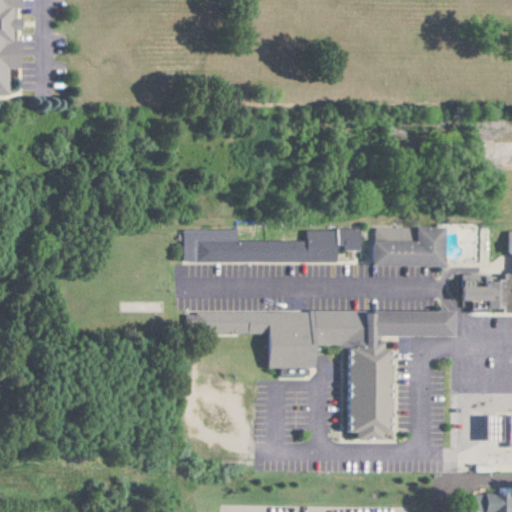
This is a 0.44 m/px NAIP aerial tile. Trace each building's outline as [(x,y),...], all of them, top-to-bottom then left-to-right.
[(0,0),(0,69),(8,69),(8,40),(3,40),(3,32),(9,31),(8,0),(0,0)] [(366,266),(437,267),(437,228),(366,228),(366,266)] [(177,262),(330,262),(330,249),(354,249),(354,230),(300,230),(300,241),(230,241),(230,230),(177,230),(177,262)] [(502,230),(511,230),(511,314),(480,314),(479,302),(453,303),(455,274),(504,274),(502,230)] [(447,312),(181,312),(181,333),(261,333),(261,368),(307,368),(307,345),(342,345),(342,432),(350,432),(350,438),(384,438),(383,348),(376,348),(376,336),(447,336),(447,312)] [(499,441),(499,415),(482,415),(482,441),(499,441)] [(465,493),(464,511),(480,511),(509,511),(510,488),(495,487),(495,494),(465,493)]
